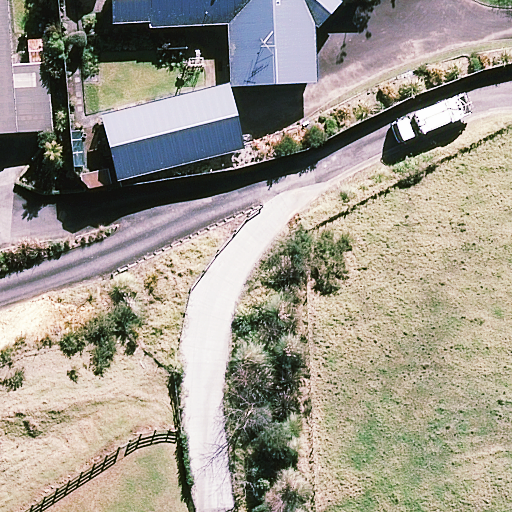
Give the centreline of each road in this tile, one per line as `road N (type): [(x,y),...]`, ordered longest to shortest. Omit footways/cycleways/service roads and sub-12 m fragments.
road 1 (residential): [(511,93),(430,117),(252,196),(173,214)]
road 2 (residential): [(173,214),(118,249),(0,289)]
road 3 (residential): [(0,239),(134,213),(173,214)]
